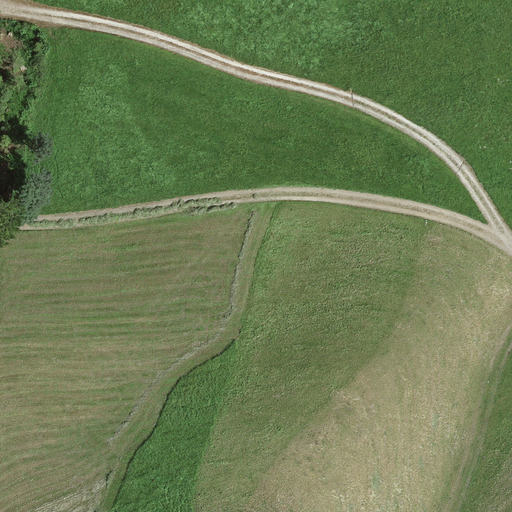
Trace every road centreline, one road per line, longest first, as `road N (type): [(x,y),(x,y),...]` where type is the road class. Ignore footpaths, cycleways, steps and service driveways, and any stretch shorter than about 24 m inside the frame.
road 1 (track): [(0,10),(142,37),(388,120),(467,178),(504,245)]
road 2 (track): [(504,245),(413,215),(284,194),(0,228)]
